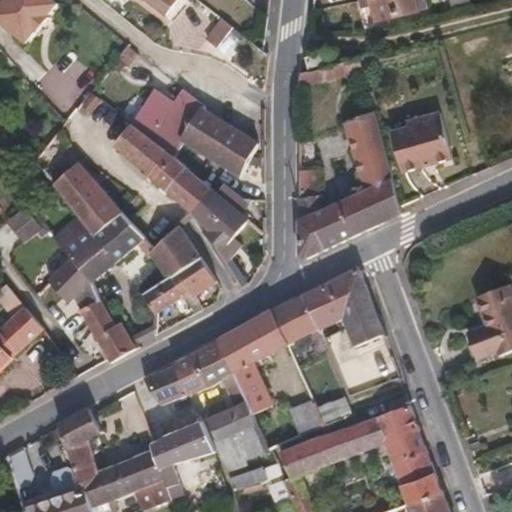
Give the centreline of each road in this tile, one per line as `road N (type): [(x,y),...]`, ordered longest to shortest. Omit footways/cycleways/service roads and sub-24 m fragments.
road 1 (tertiary): [(0,444),(272,291)]
road 2 (tertiary): [(272,291),(293,0)]
road 3 (residential): [(469,511),(370,248)]
road 4 (residential): [(370,248),(511,181)]
